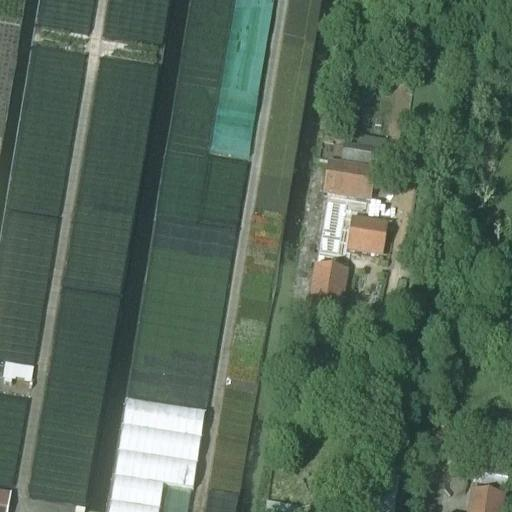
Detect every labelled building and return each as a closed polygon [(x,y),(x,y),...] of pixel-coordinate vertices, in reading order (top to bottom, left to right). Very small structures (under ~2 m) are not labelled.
[(344,147),(341,163),(389,171),(391,155),(385,154),(357,150),(344,147)] [(326,198),(316,256),(320,257),(319,268),(315,267),(307,316),(339,321),(347,273),(343,272),(346,253),(381,259),(387,227),(351,221),(354,202),(370,205),(375,173),(327,165),(322,197),(326,198)] [(411,375),(416,350),(393,346),(389,372),(411,375)] [(2,382),(1,386),(10,388),(11,383),(12,379),(3,377),(2,382)] [(393,383),(389,410),(406,412),(410,386),(393,383)] [(476,469),(474,484),(505,490),(508,475),(476,469)] [(393,511),(398,482),(372,478),(366,511),(393,511)] [(501,511),(503,499),(471,494),(468,511),(501,511)] [(0,511),(6,511),(10,497),(0,495),(0,511)]
